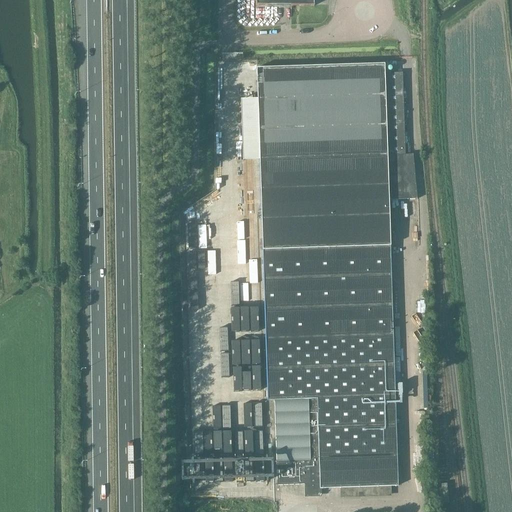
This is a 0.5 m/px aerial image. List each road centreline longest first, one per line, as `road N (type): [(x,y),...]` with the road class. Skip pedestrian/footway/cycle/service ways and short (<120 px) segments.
road 1 (motorway): [(93,0),(100,511)]
road 2 (motorway): [(127,511),(120,0)]
road 3 (unclassified): [(225,0),(225,36),(337,34),(363,14)]
